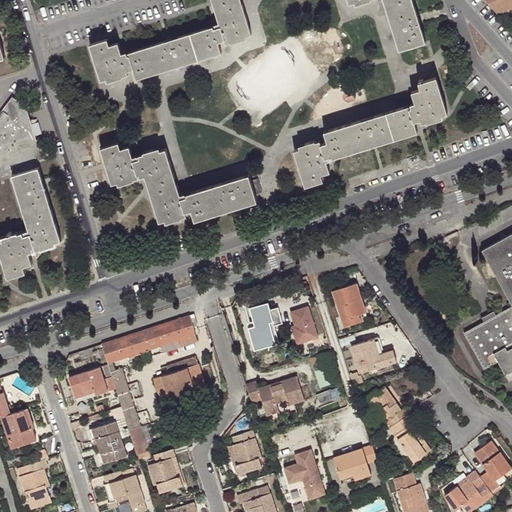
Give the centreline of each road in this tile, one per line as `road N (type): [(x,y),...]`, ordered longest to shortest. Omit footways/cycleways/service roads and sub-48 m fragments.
road 1 (tertiary): [(511,149),(109,287)]
road 2 (residential): [(18,0),(109,287)]
road 3 (residential): [(204,287),(240,402),(199,463),(215,511)]
road 4 (residential): [(454,389),(348,237)]
road 5 (residential): [(36,345),(90,511)]
road 6 (tertiary): [(348,237),(511,179)]
road 7 (tertiary): [(204,287),(348,237)]
road 8 (residential): [(454,389),(427,412),(460,446),(495,415)]
